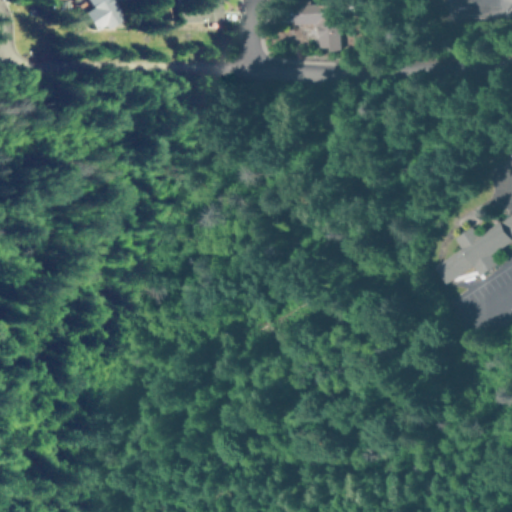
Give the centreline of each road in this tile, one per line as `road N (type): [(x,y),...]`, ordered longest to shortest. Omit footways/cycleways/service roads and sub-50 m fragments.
road 1 (residential): [(5,65),(0,23),(250,66)]
road 2 (residential): [(250,66),(511,68)]
road 3 (residential): [(5,65),(250,66)]
